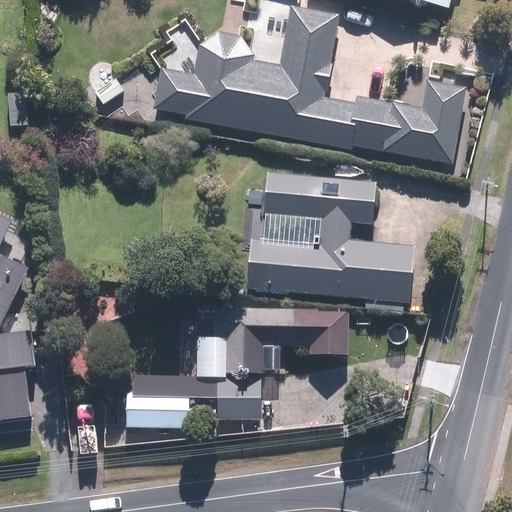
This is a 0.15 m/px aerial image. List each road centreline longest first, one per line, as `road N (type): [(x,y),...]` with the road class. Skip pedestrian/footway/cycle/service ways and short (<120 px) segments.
road 1 (tertiary): [(464,471),(132,511)]
road 2 (residential): [(464,471),(511,256)]
